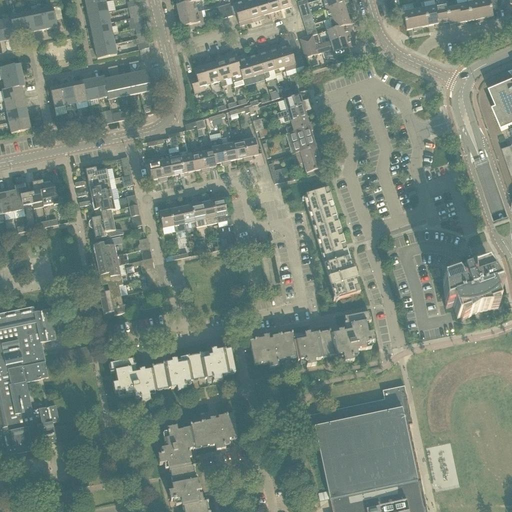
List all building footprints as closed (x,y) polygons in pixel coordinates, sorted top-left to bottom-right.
[(195,3),(204,1),(204,0),(199,1),(176,7),(179,17),(197,13),(195,3)] [(239,27),(250,24),(243,0),(242,0),(244,3),(233,6),(239,27)] [(254,0),(243,0),(250,24),(260,21),(254,0)] [(265,0),(254,0),(260,21),(264,20),(263,16),(270,14),(265,0)] [(265,0),(270,14),(280,11),(276,0),(265,0)] [(276,0),(280,11),(291,8),(288,0),(276,0)] [(346,0),(344,0),(342,1),(341,0),(322,0),(325,10),(343,5),(348,3),(346,0)] [(492,17),(491,10),(488,0),(487,0),(478,2),(482,22),(486,21),(485,19),(492,17)] [(478,23),(482,22),(478,2),(467,4),(471,22),(477,20),(478,23)] [(88,17),(108,13),(105,3),(86,7),(88,17)] [(464,23),(471,22),(467,4),(457,6),(461,26),(465,26),(464,23)] [(226,19),(233,17),(230,5),(223,7),(226,19)] [(328,21),(346,15),(343,5),(325,10),(328,21)] [(449,26),(445,5),(435,7),(439,27),(443,26),(442,24),(448,23),(449,26)] [(457,6),(447,8),(446,5),(445,5),(449,26),(456,25),(456,27),(461,26),(457,6)] [(221,20),(226,19),(223,7),(217,8),(221,20)] [(435,28),(439,27),(435,7),(424,9),(428,27),(434,26),(435,28)] [(46,30),(57,28),(53,9),(42,11),(46,30)] [(421,28),(428,27),(424,9),(414,11),(418,31),(422,31),(421,28)] [(35,32),(46,30),(42,11),(31,13),(35,32)] [(141,17),(140,12),(140,11),(129,14),(130,20),(132,19),(141,17)] [(413,32),(418,31),(414,11),(402,13),(406,31),(413,30),(413,32)] [(204,28),(202,18),(201,12),(197,13),(179,17),(181,28),(187,27),(188,31),(204,28)] [(25,35),(35,32),(31,13),(21,15),(25,35)] [(90,28),(110,24),(108,13),(88,17),(90,28)] [(14,37),(25,35),(21,15),(10,18),(14,37)] [(353,20),(348,22),(346,15),(328,21),(331,30),(326,32),(326,33),(354,24),(353,20)] [(17,52),(14,37),(10,18),(9,18),(10,20),(0,22),(4,42),(10,41),(12,53),(17,52)] [(92,39),(112,35),(110,24),(90,28),(92,39)] [(350,26),(354,24),(326,33),(329,42),(329,43),(352,36),(349,26),(350,26)] [(95,49),(114,45),(112,35),(92,39),(95,49)] [(316,47),(303,51),(305,59),(326,53),(327,53),(333,54),(335,59),(337,59),(339,64),(351,61),(347,49),(355,47),(352,36),(329,43),(316,47)] [(303,51),(316,47),(313,37),(312,37),(307,38),(299,41),(303,51)] [(116,56),(114,46),(114,45),(95,49),(97,60),(116,56)] [(279,50),(278,50),(277,46),(267,49),(275,75),(279,74),(278,70),(284,68),(285,72),(279,50)] [(298,50),(291,52),(289,47),(279,50),(285,72),(303,67),(298,50)] [(275,75),(267,49),(257,52),(265,80),(268,79),(269,77),(268,73),(273,71),(275,75)] [(264,80),(265,80),(257,52),(256,52),(258,57),(248,60),(253,77),(263,74),(264,80)] [(248,60),(246,55),(236,58),(235,58),(242,81),(253,77),(248,60)] [(235,58),(225,61),(230,79),(232,84),(232,85),(233,88),(243,85),(242,81),(235,58)] [(225,81),(230,79),(225,61),(215,64),(220,82),(222,88),(227,86),(225,81)] [(147,73),(140,74),(138,62),(133,63),(140,94),(151,92),(147,73)] [(129,96),(140,94),(133,63),(128,64),(131,76),(125,77),(129,96)] [(210,85),(220,82),(215,64),(204,68),(210,85)] [(2,80),(22,76),(20,65),(0,69),(2,80)] [(125,77),(119,78),(117,67),(112,68),(119,99),(129,96),(125,77)] [(108,101),(119,99),(112,68),(107,69),(110,80),(104,81),(103,78),(103,79),(108,101)] [(203,87),(210,85),(204,68),(193,71),(195,76),(189,78),(194,95),(204,91),(203,87)] [(5,91),(24,87),(22,76),(2,80),(5,91)] [(108,101),(103,79),(92,81),(97,100),(107,98),(108,101)] [(86,102),(97,100),(92,81),(82,83),(86,102)] [(511,82),(488,93),(496,109),(492,111),(501,132),(511,127),(511,82)] [(75,105),(86,102),(82,83),(71,85),(75,105)] [(64,107),(75,105),(71,85),(60,87),(64,107)] [(21,88),(24,87),(5,91),(2,92),(4,102),(23,98),(21,88)] [(66,115),(64,107),(60,87),(50,90),(55,117),(66,115)] [(293,95),(299,93),(297,87),(291,88),(293,95)] [(282,98),(292,95),(290,88),(280,91),(282,98)] [(279,99),(278,95),(275,92),(269,94),(272,101),(279,99)] [(308,100),(301,102),(299,96),(283,101),(286,112),(309,105),(308,100)] [(6,113),(26,109),(23,98),(4,102),(6,113)] [(304,112),(310,110),(309,105),(286,112),(272,116),(274,122),(282,119),(284,124),(290,122),(306,117),(304,112)] [(247,109),(250,108),(249,106),(236,111),(237,115),(244,113),(245,115),(249,114),(247,109)] [(9,124),(28,120),(26,109),(6,113),(9,124)] [(308,124),(306,117),(290,122),(292,128),(285,130),(287,134),(312,127),(311,123),(308,124)] [(11,135),(30,131),(28,120),(9,124),(11,135)] [(255,133),(263,130),(260,120),(252,123),(255,133)] [(197,131),(205,128),(202,121),(195,123),(196,127),(197,131)] [(70,132),(68,124),(68,122),(61,123),(64,134),(70,132)] [(197,131),(196,127),(195,123),(184,126),(185,132),(194,131),(193,128),(195,128),(197,131)] [(312,127),(287,134),(285,135),(288,145),(312,138),(310,132),(313,131),(312,127)] [(264,137),(268,136),(266,130),(263,130),(255,133),(258,132),(260,140),(264,138),(264,137)] [(511,131),(510,132),(511,137),(511,146),(501,151),(511,181),(511,131)] [(175,134),(167,136),(168,140),(171,140),(173,149),(178,148),(176,139),(175,134)] [(254,140),(249,141),(247,135),(242,136),(247,161),(251,161),(251,157),(258,156),(254,140)] [(243,162),(247,161),(242,136),(232,138),(233,145),(236,161),(243,159),(243,162)] [(291,156),(295,154),(318,148),(317,144),(314,144),(312,138),(288,145),(291,156)] [(222,167),(226,166),(221,139),(210,141),(211,145),(210,145),(215,165),(221,164),(222,167)] [(233,145),(228,146),(226,139),(221,140),(221,139),(226,166),(230,165),(230,162),(236,161),(233,145)] [(215,165),(210,145),(200,147),(201,154),(205,173),(210,172),(209,169),(216,167),(215,165)] [(298,165),(303,163),(318,159),(320,158),(321,156),(318,148),(295,154),(298,165)] [(184,177),(180,159),(179,153),(174,154),(168,155),(173,177),(179,175),(180,178),(184,177)] [(201,174),(205,173),(201,154),(191,156),(194,172),(201,171),(201,174)] [(166,178),(173,177),(168,155),(158,157),(159,163),(163,182),(167,181),(166,178)] [(187,173),(194,172),(191,156),(180,159),(184,177),(188,176),(187,173)] [(124,178),(131,176),(127,159),(120,160),(124,178)] [(319,170),(322,170),(318,159),(303,163),(307,178),(320,174),(319,170)] [(159,183),(163,182),(159,163),(148,165),(151,181),(158,180),(159,183)] [(106,171),(100,172),(99,168),(85,171),(87,181),(97,179),(97,183),(108,181),(106,171)] [(284,183),(281,174),(280,170),(274,172),(270,173),(274,185),(284,183)] [(124,178),(121,178),(123,188),(133,186),(131,176),(124,178)] [(108,181),(97,183),(97,179),(87,181),(89,191),(99,189),(100,193),(110,190),(108,181)] [(44,192),(40,193),(43,207),(53,205),(53,207),(59,205),(57,199),(57,197),(56,197),(53,184),(52,180),(41,182),(44,192)] [(40,193),(44,192),(41,182),(32,184),(33,190),(29,191),(32,205),(33,209),(43,207),(40,193)] [(29,191),(26,192),(24,185),(14,188),(16,198),(19,197),(22,212),(23,211),(22,207),(32,205),(29,191)] [(19,197),(16,198),(14,188),(15,192),(4,194),(6,204),(10,203),(13,214),(22,212),(19,197)] [(110,190),(100,193),(99,189),(89,191),(91,201),(101,199),(102,203),(113,200),(110,190)] [(309,210),(332,203),(327,189),(305,196),(309,210)] [(10,203),(6,204),(4,194),(0,194),(0,205),(1,205),(3,216),(13,214),(10,203)] [(223,200),(216,201),(216,198),(211,200),(216,224),(227,222),(228,227),(232,226),(230,215),(227,215),(223,200)] [(113,200),(102,203),(101,199),(91,201),(93,211),(95,211),(96,214),(115,211),(113,200)] [(206,226),(216,224),(211,200),(208,200),(208,203),(201,205),(206,226)] [(201,205),(195,206),(195,203),(190,204),(196,229),(206,226),(201,205)] [(314,224),(336,217),(332,203),(309,210),(314,224)] [(195,229),(196,229),(190,204),(186,205),(187,208),(180,209),(185,231),(184,225),(194,223),(195,229)] [(180,209),(174,210),(173,207),(169,208),(173,227),(175,233),(185,231),(180,209)] [(162,230),(173,227),(169,208),(165,209),(166,212),(159,214),(162,230)] [(111,212),(115,211),(96,214),(97,218),(91,220),(91,221),(90,222),(89,223),(89,225),(89,227),(90,228),(91,229),(93,229),(103,227),(102,224),(113,221),(111,212)] [(318,238),(340,231),(336,217),(314,224),(318,238)] [(122,231),(115,231),(113,221),(102,224),(103,227),(93,229),(95,240),(109,237),(109,238),(123,235),(122,231)] [(47,228),(46,222),(36,224),(37,230),(47,228)] [(322,251),(344,245),(340,231),(318,238),(322,251)] [(114,246),(107,248),(107,244),(93,247),(95,257),(104,255),(105,258),(116,256),(114,246)] [(349,258),(346,250),(344,245),(322,251),(326,265),(349,258)] [(50,255),(29,258),(33,290),(53,287),(50,255)] [(116,256),(105,258),(104,255),(95,257),(96,263),(93,264),(94,267),(106,265),(107,269),(127,264),(127,261),(124,261),(122,256),(116,257),(116,256)] [(267,282),(274,280),(269,256),(262,257),(267,282)] [(331,280),(353,273),(349,258),(326,265),(331,280)] [(141,272),(153,269),(151,260),(139,262),(141,272)] [(118,267),(128,265),(127,264),(107,269),(106,265),(94,267),(96,277),(108,275),(109,278),(120,276),(118,267)] [(499,286),(495,280),(487,266),(472,272),(473,282),(471,283),(468,274),(462,276),(465,285),(463,286),(457,277),(442,282),(445,305),(451,303),(456,319),(467,316),(468,319),(477,313),(489,311),(488,308),(499,305),(493,289),(499,286)] [(120,276),(109,278),(108,275),(96,277),(96,278),(99,277),(101,287),(103,287),(104,290),(122,286),(120,276)] [(337,301),(359,294),(355,279),(333,286),(337,301)] [(118,288),(122,287),(122,286),(104,290),(105,294),(99,295),(101,305),(110,303),(110,300),(120,298),(118,288)] [(125,307),(122,307),(120,298),(110,300),(110,303),(101,305),(103,316),(113,314),(113,317),(127,315),(125,307)] [(143,311),(161,307),(160,300),(141,304),(143,311)] [(0,450),(5,449),(7,456),(32,451),(32,448),(40,446),(56,442),(52,424),(58,423),(55,407),(31,412),(25,383),(42,380),(41,375),(47,373),(43,354),(42,353),(33,355),(30,344),(39,342),(40,344),(55,341),(55,340),(49,310),(34,313),(33,309),(0,315),(0,450)] [(370,320),(369,320),(368,314),(344,319),(345,324),(344,324),(345,328),(346,333),(343,334),(343,331),(338,332),(338,335),(333,336),(333,335),(330,335),(329,332),(315,335),(315,336),(310,337),(309,334),(295,337),(295,336),(293,337),(292,333),(286,334),(291,359),(296,358),(297,363),(299,362),(300,364),(305,363),(306,368),(310,367),(316,366),(315,362),(321,361),(336,357),(337,361),(343,360),(344,364),(353,362),(353,358),(358,357),(357,352),(371,350),(370,345),(374,344),(373,334),(368,335),(366,324),(370,323),(370,320)] [(285,360),(291,359),(286,334),(277,336),(277,337),(271,338),(272,341),(269,341),(268,336),(263,337),(263,340),(258,341),(258,340),(254,340),(254,342),(249,343),(254,366),(260,365),(260,366),(268,365),(269,369),(279,367),(278,363),(285,361),(285,360)] [(63,366),(92,364),(91,349),(62,350),(63,366)] [(230,350),(225,351),(225,350),(221,351),(221,352),(216,353),(216,350),(210,351),(211,356),(208,357),(208,354),(202,355),(193,356),(198,382),(211,379),(212,384),(222,382),(221,378),(229,376),(229,375),(235,374),(230,350)] [(190,384),(198,382),(193,356),(185,358),(185,359),(171,362),(171,364),(166,365),(166,364),(151,367),(152,371),(150,371),(150,372),(144,373),(144,371),(138,372),(139,374),(136,375),(135,369),(136,369),(135,366),(134,366),(133,361),(109,365),(110,371),(109,371),(110,374),(115,373),(117,385),(112,385),(114,395),(119,394),(120,399),(134,397),(135,401),(140,400),(140,404),(150,402),(149,398),(155,396),(154,393),(176,388),(177,393),(187,391),(186,387),(191,386),(190,384)] [(384,401),(299,419),(305,448),(317,446),(329,501),(330,501),(330,502),(331,509),(331,511),(426,511),(420,481),(421,481),(409,425),(410,424),(403,388),(400,388),(382,392),(384,401)] [(232,416),(227,417),(227,415),(223,416),(223,417),(218,418),(218,421),(215,421),(215,419),(209,420),(210,422),(204,423),(204,422),(196,424),(200,448),(206,447),(206,449),(212,448),(212,447),(215,447),(216,451),(225,450),(224,445),(229,444),(229,442),(231,441),(231,440),(237,439),(232,416)] [(195,449),(200,448),(196,424),(190,425),(190,429),(188,430),(177,433),(176,428),(167,430),(167,434),(162,435),(165,450),(161,450),(161,455),(157,456),(159,466),(163,465),(165,471),(168,470),(170,479),(195,474),(194,469),(195,468),(194,467),(191,468),(190,465),(190,466),(189,460),(191,460),(190,454),(187,455),(187,452),(192,451),(192,452),(195,451),(195,449)] [(197,478),(196,478),(195,474),(170,479),(173,492),(168,493),(170,503),(174,502),(175,507),(181,506),(182,511),(190,511),(207,509),(207,504),(208,503),(208,502),(204,503),(203,501),(201,495),(199,495),(198,492),(201,492),(200,487),(198,487),(196,482),(197,482),(197,478)]
